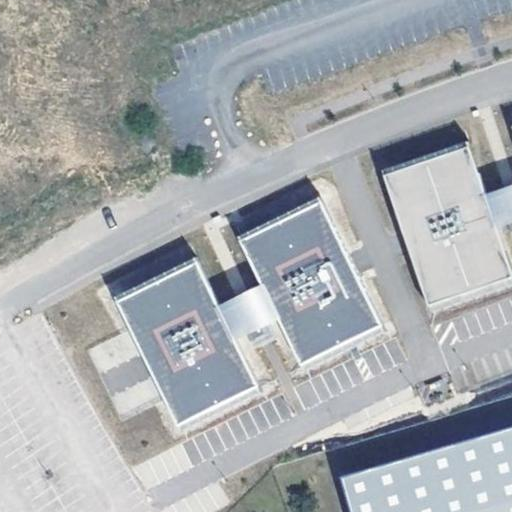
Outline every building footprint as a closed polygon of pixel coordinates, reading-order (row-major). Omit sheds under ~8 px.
[(466,135),(382,165),(432,307),(511,278),(511,263),(500,230),(483,181),(466,135)] [(511,170),(506,173),(483,181),(500,230),(511,226),(511,170)] [(261,277),(281,317),(307,368),(386,329),(325,205),(245,245),(261,277)] [(202,266),(121,306),(183,430),(263,390),(238,339),(218,299),(202,266)] [(241,287),(218,299),(238,339),(281,317),(261,277),(241,287)] [(511,511),(511,429),(345,478),(354,511),(511,511)]
